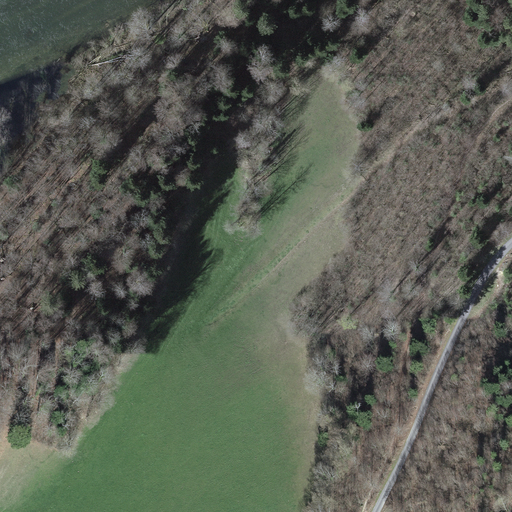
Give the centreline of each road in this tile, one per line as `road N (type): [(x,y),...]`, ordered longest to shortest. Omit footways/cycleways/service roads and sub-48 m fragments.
road 1 (track): [(511,83),(416,130),(223,311),(151,358),(102,427),(63,511)]
road 2 (track): [(511,239),(476,284),(374,511)]
